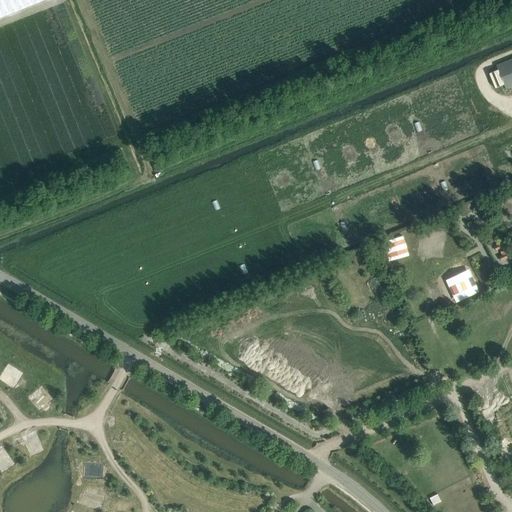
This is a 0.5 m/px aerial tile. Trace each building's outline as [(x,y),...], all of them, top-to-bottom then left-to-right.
[(0,0),(0,17),(43,0),(0,0)] [(511,84),(511,58),(496,65),(506,88),(511,84)] [(502,243),(494,247),(497,251),(499,250),(502,255),(499,256),(501,260),(508,257),(502,243)] [(444,304),(468,294),(457,270),(434,280),(444,304)] [(329,408),(322,411),(325,417),(332,414),(329,408)]
